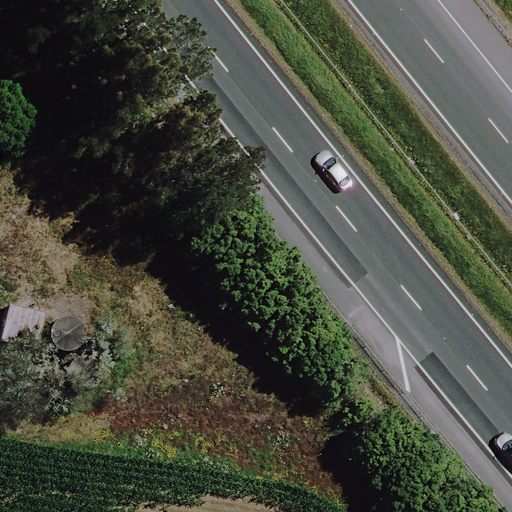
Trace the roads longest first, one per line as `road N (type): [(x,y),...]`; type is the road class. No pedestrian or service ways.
road 1 (motorway): [(511,421),(168,0)]
road 2 (motorway): [(389,0),(511,149)]
